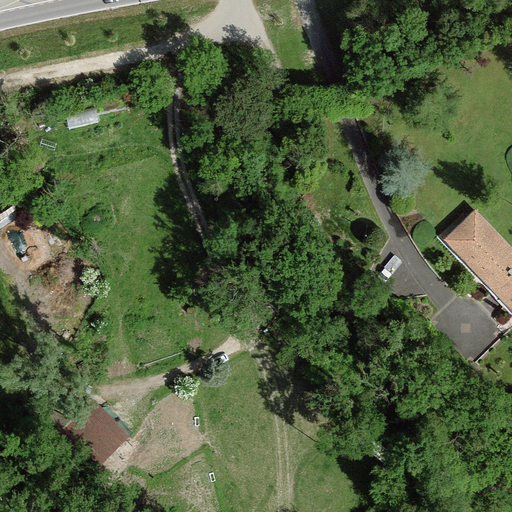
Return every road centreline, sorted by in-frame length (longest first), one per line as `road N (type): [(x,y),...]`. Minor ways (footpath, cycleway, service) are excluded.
road 1 (track): [(236,0),(279,84),(271,204),(291,255),(442,384),(511,430)]
road 2 (track): [(181,51),(172,107),(176,149),(241,338),(181,373),(96,387),(71,417)]
road 3 (track): [(241,325),(267,361),(273,511)]
road 4 (track): [(181,51),(0,85)]
